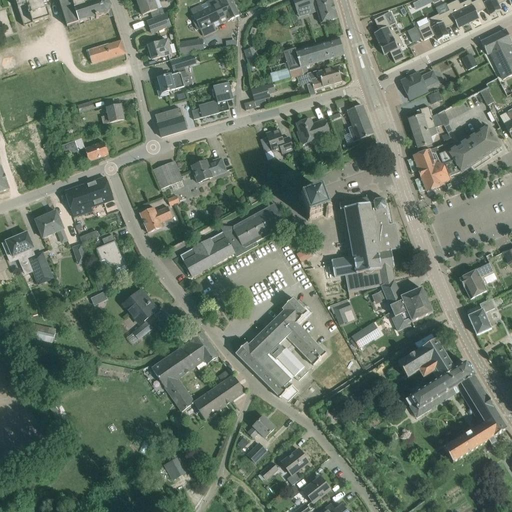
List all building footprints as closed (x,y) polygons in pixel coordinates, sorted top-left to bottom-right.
[(51,19),(46,2),(53,0),(58,0),(68,27),(91,19),(91,20),(93,20),(93,19),(109,14),(112,8),(109,0),(15,0),(25,27),(51,19)] [(151,13),(153,18),(164,14),(162,8),(158,10),(154,0),(149,0),(139,4),(143,16),(151,13)] [(230,20),(239,16),(231,0),(213,0),(192,10),(205,37),(217,31),(215,27),(230,20)] [(314,0),(295,0),(293,1),(297,10),(305,7),(308,15),(318,12),(321,24),(338,19),(332,0),(325,0),(315,3),(314,0)] [(470,0),(460,5),(469,24),(480,19),(477,14),(487,9),(483,0),(479,0),(472,4),(470,0)] [(483,0),(487,9),(490,16),(501,11),(499,5),(509,1),(509,0),(483,0)] [(441,19),(440,19),(446,31),(447,31),(446,29),(456,24),(458,29),(469,24),(460,5),(457,7),(449,10),(451,14),(441,19)] [(148,22),(152,34),(171,26),(167,15),(148,22)] [(380,31),(374,34),(379,44),(379,45),(399,36),(393,25),(390,27),(385,16),(375,21),(380,31)] [(431,26),(420,31),(425,41),(435,36),(438,41),(449,36),(447,31),(446,31),(440,19),(441,19),(440,17),(437,18),(437,19),(429,22),(431,26)] [(481,43),(488,55),(491,54),(504,81),(511,76),(511,50),(510,46),(511,44),(511,42),(506,30),(506,31),(481,43)] [(411,39),(413,44),(421,40),(419,35),(411,39)] [(399,36),(379,45),(384,56),(390,53),(395,64),(405,59),(400,48),(403,46),(399,36)] [(284,53),(287,64),(290,72),(302,68),(307,67),(344,55),(339,39),(296,52),(295,49),(284,53)] [(126,54),(122,41),(89,51),(93,65),(126,54)] [(148,46),(149,47),(150,52),(148,53),(150,60),(152,60),(153,60),(152,60),(152,61),(164,58),(164,56),(173,54),(169,41),(160,44),(160,43),(148,46)] [(180,43),(181,55),(190,54),(189,41),(180,43)] [(245,51),(249,65),(257,63),(252,49),(245,51)] [(195,53),(182,57),(186,67),(198,64),(195,53)] [(470,63),(465,65),(468,71),(478,66),(472,55),(467,57),(470,63)] [(269,73),(272,82),(289,77),(286,68),(269,73)] [(302,68),(290,72),(292,78),(292,79),(297,78),(304,76),(302,68)] [(309,74),(308,75),(312,81),(314,90),(342,82),(338,68),(319,73),(319,71),(309,74)] [(419,74),(401,82),(410,101),(428,92),(426,89),(439,83),(434,71),(421,77),(419,74)] [(157,88),(160,98),(169,95),(168,92),(184,87),(181,73),(172,76),(172,75),(158,79),(160,87),(157,88)] [(213,88),(217,104),(192,112),(194,121),(229,111),(226,99),(233,97),(230,84),(213,88)] [(273,84),(251,90),(255,104),(271,99),(270,95),(276,93),(273,84)] [(482,93),(489,106),(495,103),(488,89),(483,91),(482,93)] [(427,97),(430,105),(441,100),(437,92),(427,97)] [(255,102),(247,104),(244,104),(246,112),(256,109),(257,111),(255,102)] [(78,107),(80,113),(94,109),(92,103),(78,107)] [(102,118),(103,125),(124,121),(121,106),(108,109),(109,116),(102,118)] [(354,143),(374,135),(363,106),(348,112),(355,132),(350,133),(354,143)] [(409,120),(414,135),(424,132),(423,129),(427,128),(425,124),(433,121),(432,118),(438,115),(432,118),(429,107),(420,110),(422,116),(409,120)] [(446,111),(438,115),(444,126),(446,131),(458,124),(450,109),(446,111)] [(156,119),(162,138),(187,131),(183,117),(182,117),(180,110),(156,117),(156,119)] [(511,110),(501,117),(508,131),(511,137),(511,110)] [(424,132),(414,135),(418,149),(432,145),(430,139),(438,135),(435,128),(444,126),(438,115),(432,118),(433,121),(425,124),(427,128),(423,129),(424,132)] [(300,132),(298,133),(303,146),(318,140),(318,139),(331,135),(325,120),(317,123),(318,125),(313,127),(311,120),(297,124),(300,132)] [(500,148),(501,148),(492,134),(487,128),(462,144),(449,154),(444,156),(441,147),(438,148),(449,178),(450,178),(461,174),(461,173),(462,174),(500,148)] [(261,141),(266,154),(272,151),(273,153),(281,150),(283,155),(294,151),(290,138),(283,140),(279,130),(266,135),(268,138),(261,141)] [(58,161),(49,134),(39,137),(45,152),(32,156),(40,178),(53,173),(50,164),(58,161)] [(448,134),(442,136),(445,145),(451,143),(448,134)] [(325,141),(328,149),(338,145),(335,137),(325,141)] [(63,146),(67,157),(80,152),(76,141),(63,146)] [(85,150),(90,163),(109,155),(104,143),(85,150)] [(449,178),(438,148),(414,157),(427,192),(443,186),(443,184),(450,181),(449,178)] [(192,168),(198,184),(213,178),(212,177),(226,172),(222,159),(207,164),(207,162),(192,168)] [(154,171),(161,189),(183,181),(175,162),(154,171)] [(0,193),(10,190),(2,167),(0,167),(0,193)] [(60,194),(63,201),(68,199),(74,218),(93,212),(92,209),(114,201),(106,178),(60,194)] [(302,197),(300,200),(301,200),(302,201),(304,202),(305,206),(307,207),(309,212),(308,213),(310,218),(310,219),(308,221),(311,222),(311,221),(312,219),(325,214),(325,215),(326,217),(328,218),(331,217),(331,216),(333,215),(333,212),(330,210),(329,208),(326,206),(324,199),(325,197),(324,194),(325,192),(325,191),(323,190),(321,193),(305,199),(304,199),(302,197)] [(168,200),(171,207),(180,203),(177,196),(168,200)] [(381,271),(384,287),(394,282),(392,268),(395,267),(391,250),(400,248),(396,224),(389,225),(387,211),(385,199),(374,201),(374,200),(373,198),(358,201),(340,204),(341,210),(339,211),(340,216),(342,216),(343,226),(341,227),(342,232),(345,232),(347,243),(344,244),(345,250),(348,249),(349,259),(333,262),(336,278),(357,274),(357,275),(365,273),(368,275),(371,275),(372,275),(373,274),(374,274),(374,273),(375,272),(381,271)] [(181,257),(185,263),(184,264),(185,266),(183,267),(187,271),(188,270),(188,271),(187,271),(189,277),(191,275),(192,278),(235,254),(236,255),(239,251),(241,252),(243,248),(246,249),(287,226),(275,205),(234,227),(234,228),(227,227),(227,234),(225,235),(223,233),(210,240),(194,249),(181,257)] [(140,215),(149,234),(149,235),(163,228),(174,223),(172,219),(173,219),(168,208),(157,213),(155,208),(140,215)] [(36,221),(44,239),(58,233),(63,244),(70,241),(57,212),(36,221)] [(8,254),(7,254),(11,263),(19,260),(20,263),(35,257),(32,250),(35,249),(28,233),(20,237),(19,237),(14,239),(6,242),(6,243),(3,244),(8,254)] [(105,261),(110,273),(126,266),(115,242),(97,250),(102,262),(105,261)] [(73,248),(79,266),(88,262),(82,244),(73,248)] [(29,260),(39,286),(54,279),(43,254),(35,257),(20,263),(21,264),(29,260)] [(489,265),(460,280),(464,289),(465,288),(471,300),(487,292),(484,286),(487,285),(497,280),(489,265)] [(394,282),(384,287),(382,287),(384,291),(368,301),(371,305),(382,297),(384,302),(388,300),(393,311),(396,318),(393,319),(398,332),(409,327),(408,325),(433,314),(422,289),(402,298),(395,282),(394,282)] [(140,292),(124,305),(142,327),(134,334),(140,341),(154,330),(146,321),(158,311),(151,302),(149,303),(140,292)] [(104,293),(91,299),(95,307),(108,300),(104,293)] [(292,387),(289,384),(295,378),(299,382),(309,373),(305,369),(305,368),(291,353),(296,348),(314,367),(327,354),(297,324),(308,313),(293,299),(282,310),(284,311),(249,346),(247,344),(236,355),(280,399),(281,398),(289,403),(298,393),(292,387)] [(468,317),(477,336),(492,330),(485,313),(494,310),(490,301),(480,305),(483,311),(468,317)] [(340,303),(331,307),(333,313),(335,313),(340,326),(348,323),(344,314),(340,303)] [(87,323),(90,331),(98,328),(95,320),(87,323)] [(367,327),(352,338),(360,350),(375,340),(367,327)] [(183,348),(193,361),(197,367),(199,371),(219,357),(203,334),(191,342),(191,343),(183,348)] [(432,373),(437,382),(455,371),(432,335),(415,345),(419,351),(398,364),(407,379),(419,372),(424,379),(432,373)] [(182,413),(195,405),(195,403),(178,380),(197,367),(193,361),(183,348),(152,370),(182,413)] [(437,382),(406,401),(408,405),(404,407),(408,414),(412,411),(416,418),(455,394),(452,390),(457,387),(481,427),(444,449),(453,464),(489,441),(491,446),(496,442),(494,438),(507,430),(466,364),(455,371),(437,382)] [(228,371),(218,377),(223,383),(232,377),(228,371)] [(195,403),(195,405),(206,421),(245,394),(246,394),(245,393),(234,377),(234,376),(233,377),(195,403)] [(276,429),(264,417),(254,428),(249,434),(254,439),(259,433),(266,439),(276,429)] [(249,456),(257,465),(269,453),(261,444),(249,456)] [(282,464),(292,476),(309,463),(299,451),(282,464)] [(168,474),(173,482),(177,480),(186,475),(178,459),(164,466),(168,474)] [(262,474),(267,480),(278,470),(273,464),(262,474)] [(304,492),(314,504),(331,491),(321,478),(304,492)] [(153,486),(158,495),(164,491),(160,483),(153,486)] [(295,486),(288,492),(294,499),(301,493),(295,486)]
